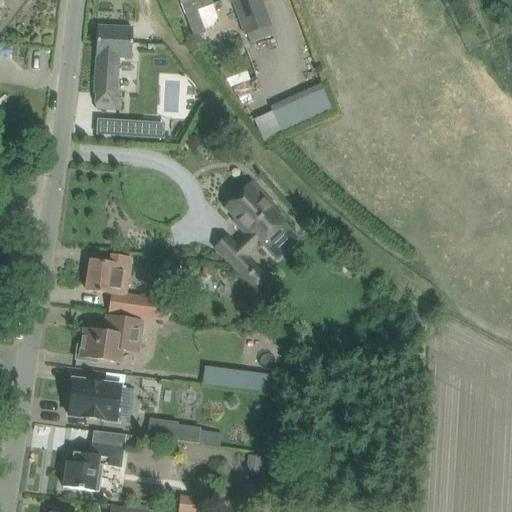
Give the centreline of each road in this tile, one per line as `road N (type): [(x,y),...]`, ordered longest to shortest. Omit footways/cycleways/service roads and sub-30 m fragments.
road 1 (residential): [(4,511),(51,217)]
road 2 (residential): [(51,217),(79,0)]
